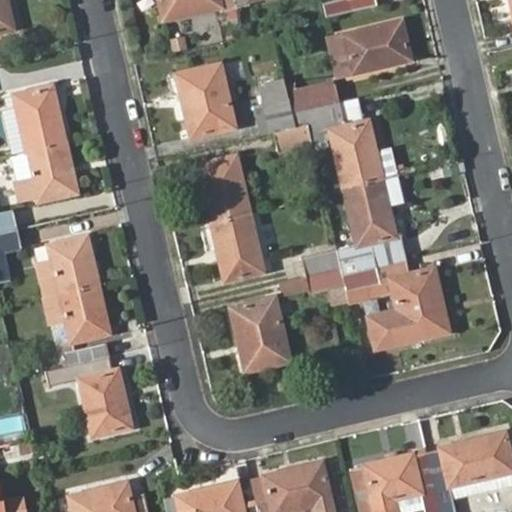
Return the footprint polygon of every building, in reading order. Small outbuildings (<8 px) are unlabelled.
[(0,0),(0,36),(14,34),(6,0),(0,0)] [(230,0),(152,0),(157,21),(216,7),(218,13),(232,9),(230,0)] [(230,0),(232,9),(243,7),(242,1),(248,0),(230,0)] [(324,19),(372,7),(369,0),(324,0),(320,1),(324,19)] [(337,35),(347,74),(405,61),(396,22),(337,35)] [(172,77),(185,136),(229,127),(215,67),(172,77)] [(302,112),(332,106),(328,85),(283,96),(284,98),(287,115),(302,112)] [(23,157),(63,148),(49,87),(9,96),(23,157)] [(253,105),(260,136),(265,135),(306,126),(302,112),(287,115),(284,98),(253,105)] [(358,98),(342,102),(347,120),(363,116),(358,98)] [(336,192),(378,182),(365,122),(338,128),(332,106),(302,112),(306,126),(308,135),(323,131),(336,192)] [(308,135),(306,126),(265,135),(268,150),(309,141),(308,135)] [(73,196),(63,148),(23,157),(33,205),(73,196)] [(193,165),(206,225),(245,216),(231,157),(193,165)] [(391,240),(378,182),(336,192),(349,249),(391,240)] [(0,236),(16,233),(12,215),(0,217),(0,236)] [(245,216),(206,225),(219,281),(258,272),(245,216)] [(20,251),(16,233),(0,236),(0,287),(9,285),(2,255),(20,251)] [(56,300),(95,291),(84,239),(43,249),(56,300)] [(340,278),(373,270),(368,251),(336,258),(339,270),(340,278)] [(293,262),(298,280),(339,270),(336,258),(335,252),(293,262)] [(339,270),(298,280),(302,296),(342,286),(340,278),(339,270)] [(342,286),(344,293),(376,286),(373,270),(340,278),(342,286)] [(393,308),(360,315),(367,347),(440,331),(425,270),(386,278),(393,308)] [(106,338),(95,291),(56,300),(41,304),(48,330),(61,327),(66,347),(106,338)] [(226,311),(240,372),(282,363),(268,302),(226,311)] [(66,372),(106,362),(103,349),(63,357),(66,372)] [(109,375),(106,362),(66,372),(41,377),(44,390),(73,384),(88,440),(130,430),(116,373),(109,375)] [(423,455),(437,511),(450,507),(445,485),(509,469),(499,430),(435,445),(437,451),(423,455)] [(422,511),(431,511),(437,511),(423,455),(409,457),(408,453),(361,464),(372,511),(394,511),(392,499),(418,493),(422,511)] [(269,499),(256,501),(258,511),(307,511),(316,510),(315,511),(333,511),(323,463),(264,476),(269,499)] [(264,476),(251,479),(256,501),(269,499),(264,476)] [(258,511),(256,501),(242,505),(236,481),(176,495),(179,511),(258,511)] [(67,498),(70,511),(147,511),(144,497),(130,500),(126,484),(67,498)]
